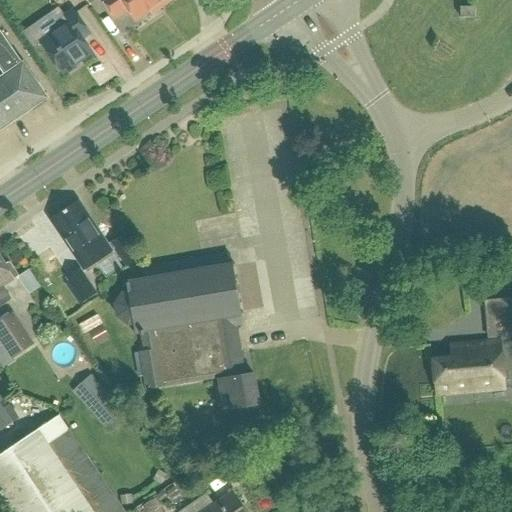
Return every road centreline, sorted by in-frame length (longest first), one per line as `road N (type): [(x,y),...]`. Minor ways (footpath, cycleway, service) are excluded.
road 1 (unclassified): [(380,511),(359,381),(391,275),(405,171),(400,142)]
road 2 (secondary): [(0,203),(305,0)]
road 3 (unclassified): [(400,142),(311,0)]
road 4 (unclassified): [(511,91),(400,142)]
